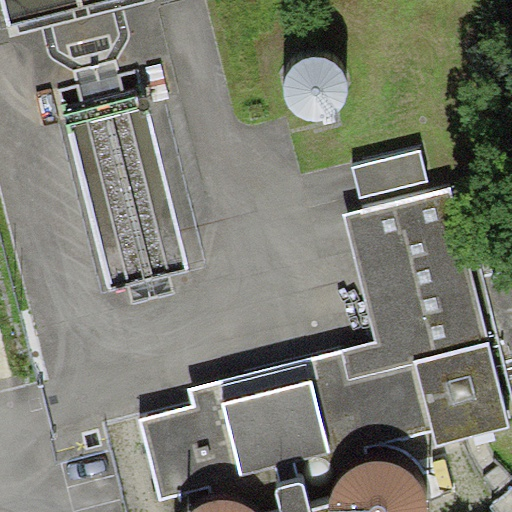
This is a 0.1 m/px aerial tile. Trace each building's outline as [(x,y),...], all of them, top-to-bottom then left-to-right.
[(341,55),(332,48),(321,45),(309,46),(299,50),(291,57),(286,66),(283,76),(284,86),(288,96),(295,104),(304,110),(315,112),(325,111),(336,106),(344,98),(350,87),(351,76),(348,64),(341,55)] [(352,157),(360,189),(429,171),(420,140),(352,157)] [(452,175),(345,202),(376,328),(190,373),(195,391),(138,405),(159,491),(246,470),(242,455),(278,447),(279,453),(295,449),(293,442),(328,434),(331,444),(433,419),(437,435),(511,417),(496,353),(506,351),(511,373),(511,239),(480,248),(498,320),(488,322),(452,175)] [(415,463),(401,453),(385,448),(368,449),(353,455),(341,466),(332,480),(329,495),(331,511),(330,511),(427,511),(428,510),(429,493),(425,477),(415,463)] [(268,511),(260,500),(246,491),(230,486),(213,487),(198,493),(186,503),(180,511),(268,511)]
